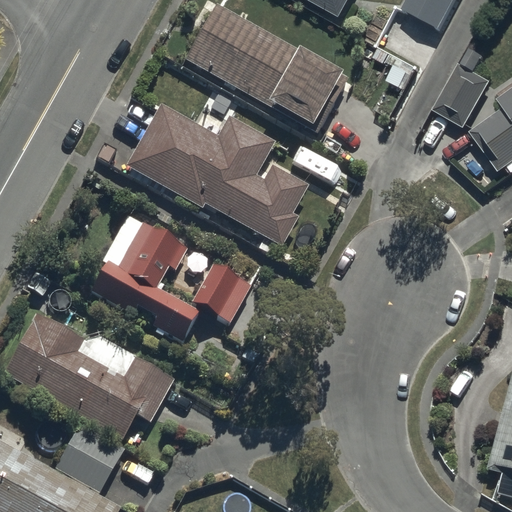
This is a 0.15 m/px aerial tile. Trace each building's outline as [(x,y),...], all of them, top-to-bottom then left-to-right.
[(312,0),(342,16),(351,0),(312,0)] [(406,0),(401,9),(442,29),(456,0),(406,0)] [(185,58),(317,134),(348,80),(215,5),(185,58)] [(435,110),(467,127),(492,80),(460,63),(435,110)] [(471,132),(498,170),(511,159),(511,86),(498,96),(505,107),(471,132)] [(125,164),(280,247),(312,187),(264,161),(276,139),(226,113),(216,132),(159,101),(125,164)] [(132,220),(89,293),(182,345),(200,312),(227,327),(251,284),(211,262),(188,304),(161,289),(183,248),(132,220)] [(38,307),(1,373),(134,446),(170,379),(38,307)] [(511,381),(490,465),(507,469),(500,496),(511,498),(511,381)] [(0,444),(0,511),(117,511),(119,508),(98,497),(123,450),(78,426),(53,473),(0,444)]
